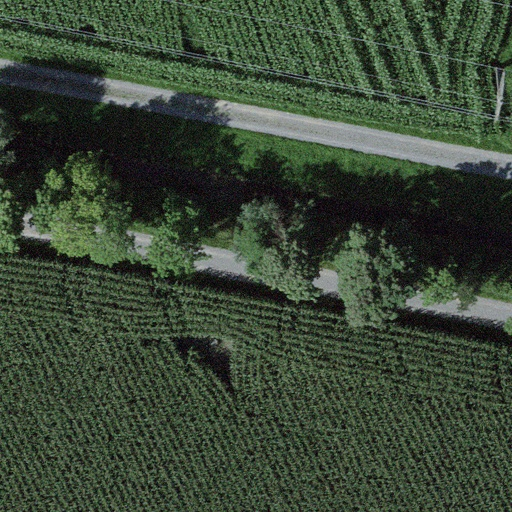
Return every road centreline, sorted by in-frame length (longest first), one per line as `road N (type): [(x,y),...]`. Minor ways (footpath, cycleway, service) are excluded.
road 1 (track): [(0,230),(511,327)]
road 2 (track): [(0,69),(511,165)]
